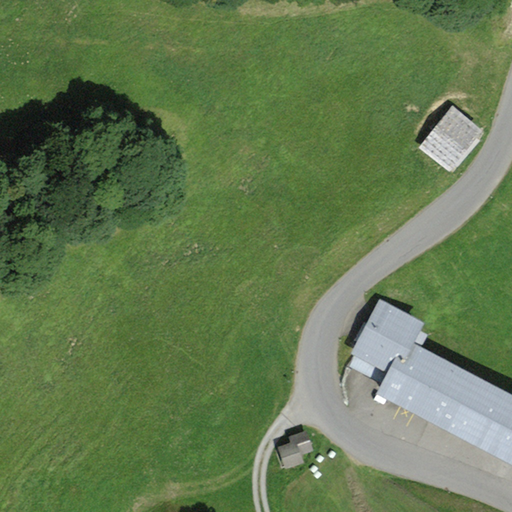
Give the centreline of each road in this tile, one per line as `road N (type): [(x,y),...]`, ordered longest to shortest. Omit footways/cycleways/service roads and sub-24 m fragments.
road 1 (unclassified): [(511,119),(476,184),(345,292),(319,347),(322,397),(353,437),(511,502)]
road 2 (track): [(264,511),(264,446),(286,419),(322,397)]
